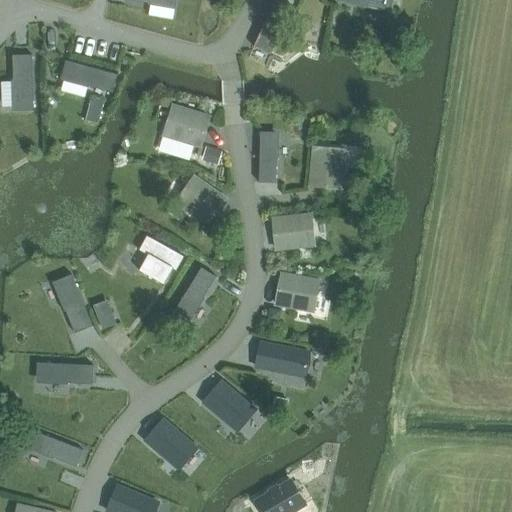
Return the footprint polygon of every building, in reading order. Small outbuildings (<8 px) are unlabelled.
[(339,0),(340,1),(383,9),(384,4),(387,5),(388,0),(339,0)] [(275,1),(254,47),(256,47),(256,45),(270,52),(281,28),(283,29),(283,28),(282,27),(291,8),(275,1)] [(14,79),(12,79),(12,80),(15,80),(16,108),(33,108),(33,110),(34,110),(32,54),(13,55),(14,79)] [(70,62),(65,78),(89,84),(88,87),(89,87),(90,85),(113,92),(118,74),(67,60),(66,62),(70,62)] [(93,97),(89,109),(102,112),(105,100),(93,97)] [(211,117),(175,107),(170,123),(168,123),(164,136),(178,140),(179,139),(202,146),(211,117)] [(261,131),(260,182),(277,183),(277,159),(279,159),(279,158),(277,158),(277,134),(262,134),(262,131),(261,131)] [(210,148),(207,160),(219,164),(222,152),(210,148)] [(315,148),(312,186),(341,189),(344,164),(345,164),(346,151),(315,148)] [(227,199),(196,178),(186,192),(185,191),(177,202),(188,211),(189,209),(209,223),(227,199)] [(312,232),(311,215),(273,219),(277,248),(301,246),(301,248),(316,246),(314,232),(312,232)] [(147,237),(140,250),(151,256),(143,270),(141,269),(140,270),(164,284),(165,283),(163,282),(171,267),(176,270),(183,257),(147,237)] [(202,268),(176,311),(177,312),(178,309),(191,317),(203,297),(205,299),(206,298),(204,297),(217,277),(202,268)] [(72,277),(56,284),(67,310),(64,311),(65,312),(66,311),(76,333),(93,326),(72,274),(71,275),(72,277)] [(316,298),(319,281),(282,274),(277,303),(301,308),(300,310),(315,312),(317,298),(316,298)] [(271,309),(269,320),(279,322),(281,311),(271,309)] [(113,314),(99,319),(103,329),(117,324),(113,314)] [(262,342),(257,366),(304,375),(308,351),(262,342)] [(38,362),(38,364),(41,364),(40,380),(68,382),(68,384),(69,385),(69,383),(93,384),(94,365),(38,362)] [(235,428),(252,408),(222,382),(205,402),(235,428)] [(277,398),(274,409),(286,412),(288,400),(277,398)] [(164,420),(147,440),(177,466),(194,446),(164,420)] [(38,433),(33,448),(54,456),(53,459),(55,459),(55,457),(77,466),(83,450),(36,431),(36,433),(38,433)] [(312,460),(301,462),(303,474),(315,471),(312,460)] [(291,480),(257,500),(263,511),(293,511),(306,505),(291,480)] [(110,511),(150,511),(155,502),(118,487),(108,511),(110,511)]
